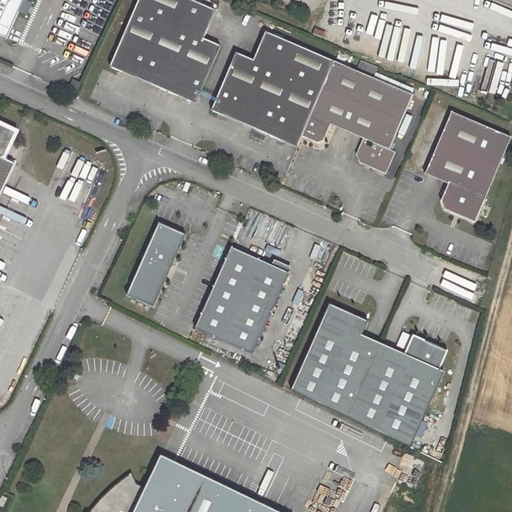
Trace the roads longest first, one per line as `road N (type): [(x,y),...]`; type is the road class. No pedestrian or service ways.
road 1 (unclassified): [(469,289),(146,148)]
road 2 (unclassified): [(146,148),(2,449)]
road 3 (track): [(511,223),(447,478)]
road 4 (unclassified): [(146,148),(0,86)]
